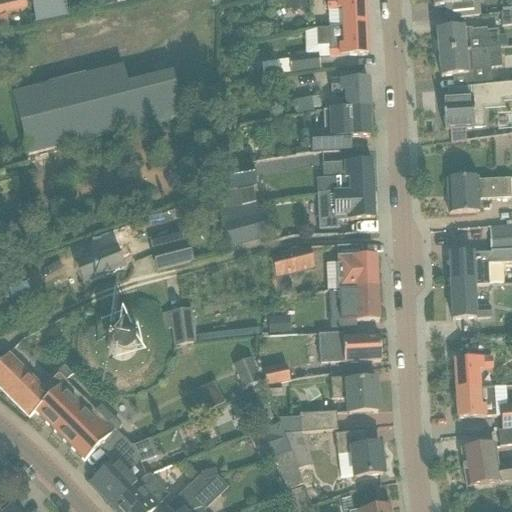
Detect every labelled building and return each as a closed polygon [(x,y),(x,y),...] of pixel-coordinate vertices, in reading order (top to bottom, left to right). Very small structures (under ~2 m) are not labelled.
[(8,0),(0,2),(0,17),(12,15),(8,0)] [(30,0),(36,26),(67,19),(63,0),(30,0)] [(103,0),(104,8),(117,6),(116,0),(103,0)] [(305,0),(290,0),(292,12),(307,10),(305,0)] [(340,29),(367,28),(365,0),(331,0),(328,0),(328,11),(339,11),(340,29)] [(511,0),(432,0),(433,9),(444,8),(445,20),(480,17),(477,0),(510,0),(511,14),(511,13),(511,0)] [(511,13),(511,14),(500,15),(501,28),(511,27),(511,13)] [(317,48),(330,48),(330,59),(368,57),(367,28),(340,29),(328,29),(328,31),(316,31),(317,48)] [(456,31),(436,33),(438,56),(499,50),(498,37),(498,32),(486,33),(486,30),(471,32),(471,30),(468,30),(456,31)] [(506,36),(498,37),(499,50),(507,49),(506,36)] [(501,67),(499,50),(438,56),(441,78),(446,78),(470,76),(472,75),(472,70),(489,68),(501,67)] [(291,74),(320,71),(317,54),(289,57),(291,74)] [(172,74),(126,85),(121,65),(11,90),(26,153),(135,128),(137,131),(183,119),(172,74)] [(472,75),(470,76),(471,89),(491,87),(489,68),(472,70),(472,75)] [(446,78),(447,91),(471,89),(470,76),(446,78)] [(346,93),(346,111),(370,110),(369,80),(331,81),(332,93),(346,93)] [(448,104),(443,104),(445,131),(450,131),(465,130),(475,129),(483,129),(483,114),(482,112),(503,110),(502,104),(511,103),(511,85),(491,87),(471,89),(473,101),(448,104)] [(473,101),(471,89),(447,91),(448,104),(473,101)] [(321,108),(318,98),(294,103),(297,116),(313,113),(312,110),(321,108)] [(326,135),(310,135),(311,155),(351,154),(350,140),(371,140),(370,110),(346,111),(325,111),(326,135)] [(465,130),(450,131),(450,144),(465,143),(465,130)] [(308,148),(295,150),(296,158),(309,156),(308,148)] [(266,161),(267,172),(285,171),(284,160),(266,161)] [(323,181),(324,194),(373,192),(372,163),(322,165),(323,181)] [(221,195),(223,210),(241,207),(238,189),(252,187),(255,186),(250,166),(221,172),(226,194),(221,195)] [(476,181),(467,182),(447,183),(449,216),(479,215),(478,202),(510,200),(510,199),(509,183),(509,182),(477,184),(476,181)] [(252,187),(238,189),(241,207),(255,205),(252,187)] [(373,192),(324,194),(318,194),(320,231),(339,230),(339,223),(375,221),(373,192)] [(241,207),(223,210),(224,213),(223,213),(230,248),(265,238),(260,218),(258,205),(255,205),(241,207)] [(0,247),(12,239),(4,226),(0,228),(0,247)] [(448,257),(450,289),(472,288),(503,287),(502,265),(511,264),(511,227),(488,229),(490,254),(448,257)] [(74,264),(75,267),(83,286),(135,264),(126,243),(74,264)] [(187,243),(152,253),(157,273),(192,263),(187,243)] [(291,254),(272,260),(275,276),(313,268),(310,252),(291,254)] [(338,259),(338,271),(339,292),(354,291),(377,290),(375,257),(338,259)] [(276,282),(280,299),(293,297),(289,279),(276,282)] [(472,288),(450,289),(451,322),(489,320),(488,309),(473,310),(472,288)] [(339,292),(330,292),(331,331),(356,331),(355,323),(378,322),(377,290),(354,291),(339,292)] [(174,348),(193,346),(189,312),(170,315),(174,348)] [(268,335),(288,335),(288,319),(268,320),(268,335)] [(123,361),(125,360),(127,360),(129,359),(130,358),(132,356),(133,355),(134,354),(135,352),(136,350),(136,349),(137,346),(136,344),(136,342),(136,341),(135,339),(134,337),(133,335),(132,334),(130,333),(127,331),(126,331),(123,330),(122,330),(119,330),(117,331),(115,331),(114,332),(112,333),(111,334),(109,336),(108,337),(107,339),(106,342),(106,343),(106,346),(106,348),(106,349),(107,351),(107,353),(108,354),(110,356),(111,357),(113,359),(114,359),(117,360),(119,361),(121,361),(123,361)] [(380,364),(378,339),(343,341),(342,336),(328,337),(328,352),(319,352),(320,367),(380,364)] [(0,390),(29,420),(35,414),(66,383),(65,383),(67,380),(58,372),(40,389),(7,357),(0,363),(0,390)] [(259,385),(249,360),(235,366),(244,391),(259,385)] [(453,364),(454,392),(478,391),(477,373),(491,372),(490,361),(453,364)] [(289,384),(286,368),(263,372),(267,389),(289,384)] [(344,401),(345,416),(376,414),(374,383),(347,385),(347,380),(330,382),(331,402),(344,401)] [(66,383),(35,414),(84,463),(105,442),(105,441),(115,432),(120,427),(101,409),(96,414),(66,383)] [(281,389),(270,389),(270,398),(281,397),(281,389)] [(506,389),(494,390),(496,418),(499,418),(498,409),(506,408),(506,389)] [(206,396),(212,410),(224,405),(217,390),(206,396)] [(494,390),(478,391),(454,392),(457,421),(496,418),(494,390)] [(250,407),(258,426),(273,420),(265,401),(250,407)] [(501,432),(511,431),(511,407),(506,408),(498,409),(499,418),(501,432)] [(283,437),(301,436),(337,433),(336,415),(298,417),(299,420),(277,421),(280,427),(283,437)] [(280,427),(265,432),(274,460),(290,455),(283,437),(280,427)] [(354,480),(361,479),(381,477),(378,447),(363,449),(362,432),(334,435),(337,458),(352,457),(354,480)] [(499,449),(511,447),(511,432),(497,434),(499,449)] [(283,437),(290,455),(296,472),(312,467),(301,436),(283,437)] [(226,468),(248,460),(242,444),(220,452),(226,468)] [(112,508),(136,485),(126,475),(131,470),(140,467),(133,449),(131,447),(91,485),(93,488),(112,508)] [(494,448),(480,450),(460,453),(466,489),(511,482),(511,466),(497,469),(494,448)] [(296,472),(290,455),(274,460),(286,493),(302,488),(296,472)] [(201,475),(202,482),(203,483),(216,479),(214,471),(201,475)] [(136,485),(112,508),(115,511),(153,511),(157,508),(168,498),(149,477),(143,478),(136,485)] [(204,511),(227,490),(216,479),(203,483),(202,482),(199,478),(166,508),(169,511),(204,511)] [(379,488),(370,489),(372,502),(381,501),(379,488)] [(308,511),(300,491),(290,495),(296,511),(308,511)]
